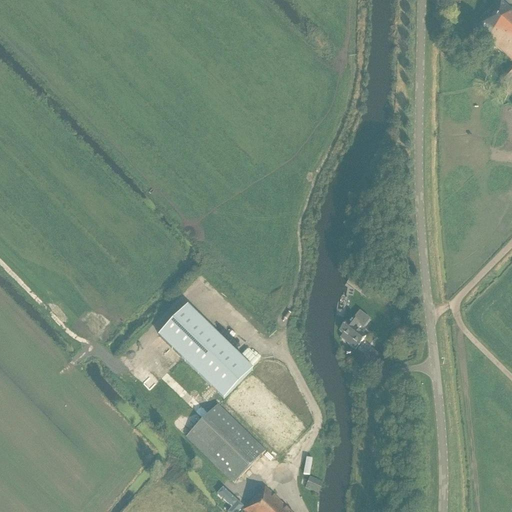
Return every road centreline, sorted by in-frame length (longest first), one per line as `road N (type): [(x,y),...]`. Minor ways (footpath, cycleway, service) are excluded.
road 1 (tertiary): [(442,511),(420,212),(422,0)]
road 2 (track): [(123,365),(86,348),(0,263)]
